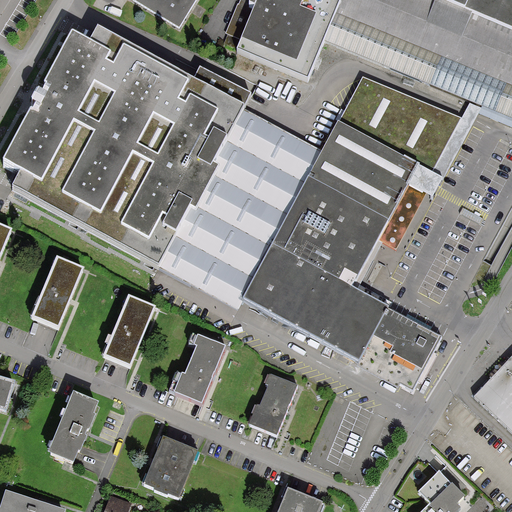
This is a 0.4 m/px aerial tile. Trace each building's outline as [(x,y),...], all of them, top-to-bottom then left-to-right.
[(196,0),(128,0),(179,29),(196,0)] [(238,50),(237,53),(309,83),(324,43),(483,107),(511,119),(511,0),(240,0),(226,34),(228,35),(224,45),(238,50)] [(90,46),(73,36),(3,165),(20,175),(12,191),(159,270),(190,212),(196,215),(219,171),(213,168),(244,111),(252,97),(200,69),(194,82),(98,31),(90,46)] [(323,153),(273,247),(244,302),(321,344),(359,364),(357,368),(398,389),(400,385),(413,392),(434,353),(442,338),(389,309),(357,292),(353,289),(379,241),(408,187),(419,167),(432,174),(461,120),(363,79),(323,153)] [(462,120),(461,120),(432,174),(438,178),(444,181),(478,115),(481,109),(470,104),(462,120)] [(511,119),(483,107),(481,109),(478,115),(511,128),(511,119)] [(190,212),(159,270),(217,301),(238,312),(244,302),(273,247),(323,153),(299,140),(244,111),(213,168),(219,171),(196,215),(190,212)] [(433,200),(444,181),(438,178),(432,174),(419,167),(408,187),(426,196),(433,200)] [(408,187),(379,241),(396,250),(426,196),(408,187)] [(0,267),(14,235),(0,228),(0,267)] [(85,274),(57,263),(34,322),(61,333),(85,274)] [(357,292),(389,309),(392,303),(360,286),(357,292)] [(156,312),(129,301),(105,360),(131,371),(156,312)] [(225,350),(196,338),(171,398),(199,410),(225,350)] [(438,355),(434,353),(418,383),(422,385),(438,355)] [(511,356),(472,400),(511,436),(511,356)] [(299,390),(269,377),(246,431),(276,444),(299,390)] [(14,387),(0,382),(0,412),(6,414),(14,387)] [(98,408),(70,397),(46,457),(75,468),(98,408)] [(200,455),(165,441),(145,490),(180,504),(200,455)] [(462,500),(438,474),(417,494),(429,506),(423,511),(458,511),(460,511),(455,506),(462,500)] [(321,511),(323,508),(290,494),(282,511),(321,511)] [(59,511),(7,495),(0,511),(59,511)] [(132,511),(135,508),(114,499),(108,511),(132,511)]
